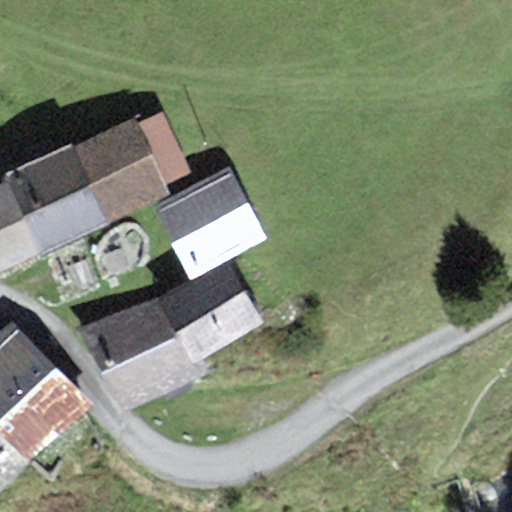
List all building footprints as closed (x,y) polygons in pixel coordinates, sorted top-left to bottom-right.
[(135,128),(78,155),(106,215),(163,189),(135,128)] [(15,184),(43,245),(106,215),(78,155),(15,184)] [(226,171),(156,209),(191,276),(262,238),(226,171)] [(15,184),(0,191),(0,264),(43,245),(15,184)] [(197,358),(261,322),(229,266),(165,302),(197,358)] [(159,299),(91,329),(125,406),(193,376),(159,299)] [(13,330),(0,343),(0,431),(26,458),(84,401),(13,330)] [(0,434),(0,459),(13,447),(0,434)]
